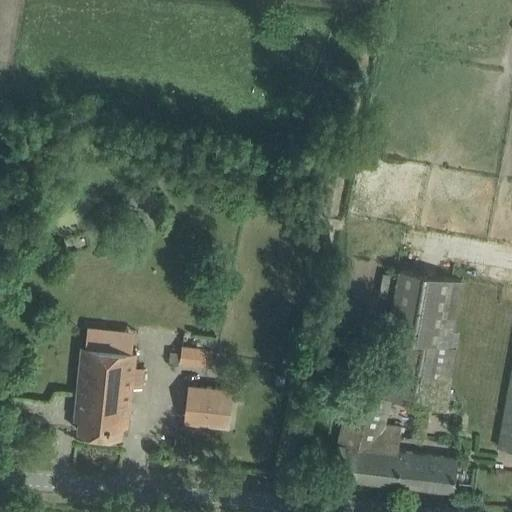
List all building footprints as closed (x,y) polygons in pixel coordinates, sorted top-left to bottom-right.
[(295,137),(285,145),(294,155),(303,148),(295,137)] [(388,335),(398,337),(401,318),(452,327),(461,278),(399,268),(398,275),(393,301),(388,335)] [(384,272),(379,299),(393,301),(398,275),(384,272)] [(398,337),(387,398),(392,399),(455,410),(458,391),(449,389),(460,329),(452,327),(401,318),(398,337)] [(83,345),(77,398),(75,418),(80,419),(79,430),(122,435),(124,423),(129,424),(133,385),(142,386),(144,366),(135,365),(136,351),(83,345)] [(183,345),(181,361),(211,364),(213,348),(183,345)] [(511,371),(502,427),(498,447),(511,449),(511,371)] [(189,384),(187,406),(208,409),(206,421),(203,420),(202,422),(230,425),(234,389),(189,384)] [(335,456),(331,475),(395,483),(455,490),(458,457),(437,454),(416,452),(399,450),(402,425),(386,423),(392,399),(387,398),(349,390),(337,446),(336,454),(335,455),(335,456)]
